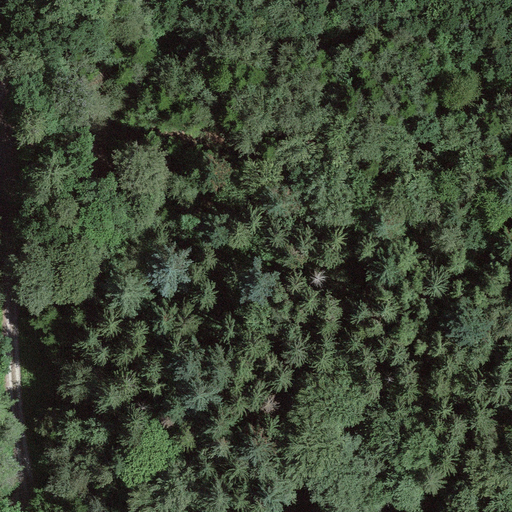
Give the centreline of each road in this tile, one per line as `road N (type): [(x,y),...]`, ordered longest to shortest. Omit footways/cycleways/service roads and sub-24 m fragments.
road 1 (track): [(8,167),(268,229),(476,255),(511,252)]
road 2 (track): [(0,27),(26,488),(36,511)]
